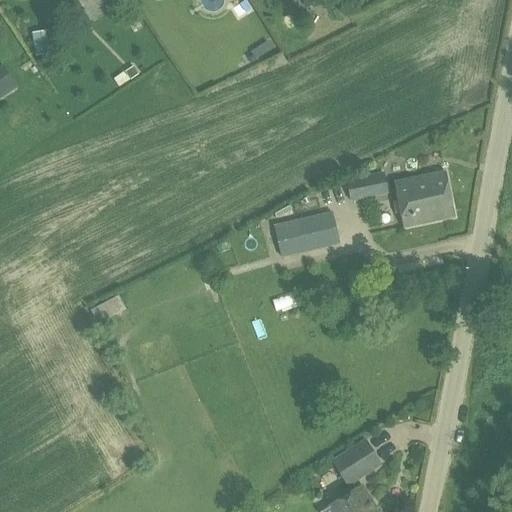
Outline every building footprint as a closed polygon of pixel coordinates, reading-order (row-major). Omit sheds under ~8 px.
[(67,0),(76,13),(82,9),(96,0),(67,0)] [(110,8),(104,0),(96,0),(82,9),(90,21),(110,8)] [(35,56),(51,54),(48,34),(32,36),(35,56)] [(125,71),(130,79),(137,75),(132,66),(125,71)] [(0,75),(0,99),(1,101),(24,83),(11,67),(0,75)] [(395,182),(399,204),(450,193),(446,171),(395,182)] [(315,192),(322,209),(351,201),(389,193),(385,174),(347,183),(346,179),(325,187),(315,192)] [(450,193),(399,204),(404,227),(455,217),(450,193)] [(276,224),(282,255),(304,251),(341,243),(334,212),(298,220),(276,224)] [(92,310),(99,324),(126,309),(119,295),(92,310)] [(325,457),(339,482),(374,459),(360,434),(325,457)] [(323,500),(330,511),(372,511),(363,496),(364,495),(355,481),(323,500)]
